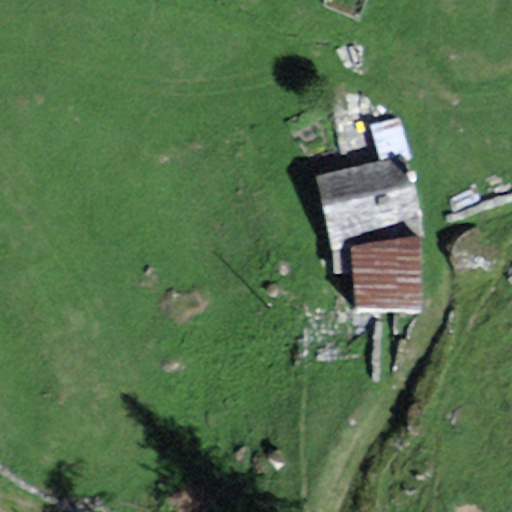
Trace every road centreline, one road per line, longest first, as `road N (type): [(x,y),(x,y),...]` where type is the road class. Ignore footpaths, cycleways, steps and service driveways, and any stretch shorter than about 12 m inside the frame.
road 1 (track): [(468,305),(481,131),(475,0)]
road 2 (track): [(314,511),(341,489),(418,386),(468,305)]
